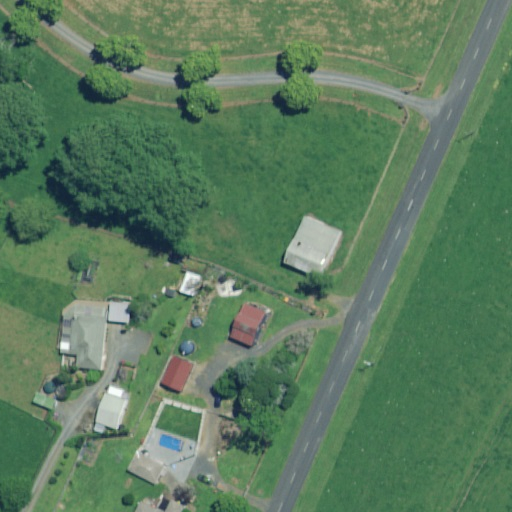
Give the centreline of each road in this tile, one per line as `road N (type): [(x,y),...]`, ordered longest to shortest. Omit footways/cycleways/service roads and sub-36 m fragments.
road 1 (unclassified): [(498,0),(276,511)]
road 2 (unknown): [(442,130),(402,99),(346,81),(129,67),(28,0)]
